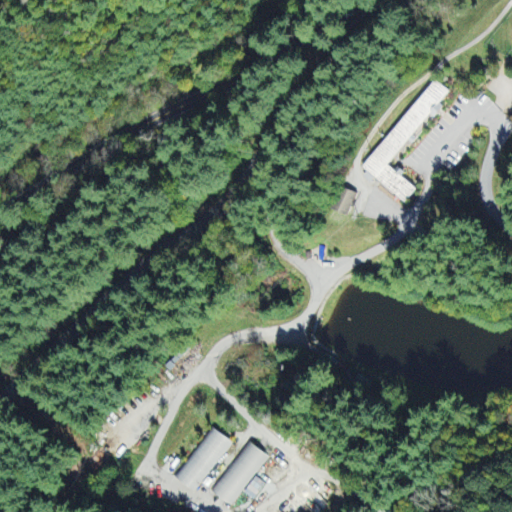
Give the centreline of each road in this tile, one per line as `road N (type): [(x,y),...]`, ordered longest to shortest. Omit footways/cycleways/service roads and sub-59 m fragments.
road 1 (residential): [(0,407),(66,340),(236,198),(316,38)]
road 2 (residential): [(390,0),(171,104),(0,214)]
